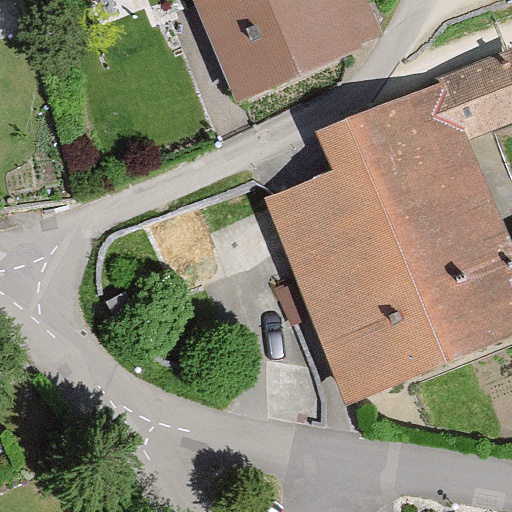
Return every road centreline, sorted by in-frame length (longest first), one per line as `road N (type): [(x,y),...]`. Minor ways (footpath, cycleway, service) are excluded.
road 1 (residential): [(12,293),(114,210),(335,108),(379,66),(419,0)]
road 2 (residential): [(382,469),(110,401)]
road 3 (residential): [(110,401),(12,293)]
road 4 (residential): [(183,511),(110,401)]
road 5 (residential): [(511,492),(382,469)]
